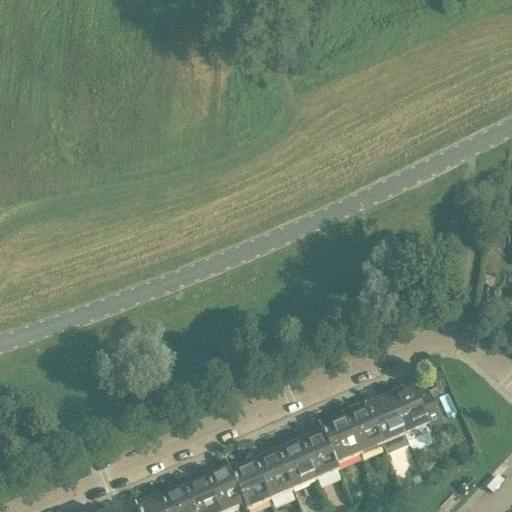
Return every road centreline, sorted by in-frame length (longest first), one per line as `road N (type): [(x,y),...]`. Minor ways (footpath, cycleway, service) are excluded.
road 1 (track): [(0,229),(215,171),(272,140),(300,97),(511,7)]
road 2 (tertiary): [(0,344),(247,252),(511,128)]
road 3 (residential): [(511,380),(478,349),(435,340),(35,511)]
